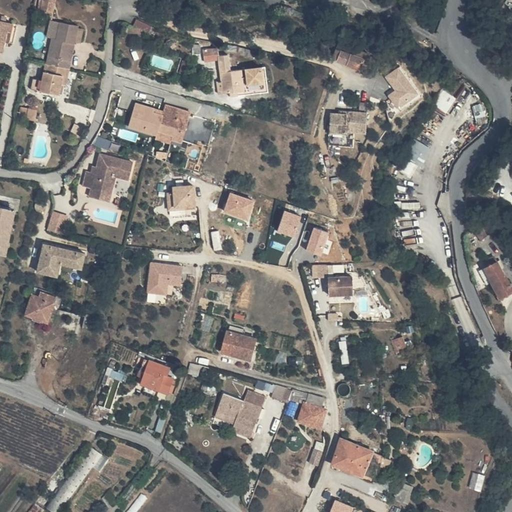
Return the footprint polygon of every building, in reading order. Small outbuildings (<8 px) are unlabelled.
[(48,55),(71,60),(73,52),(69,51),(72,33),(77,34),(77,32),(80,20),(80,16),(62,12),(58,30),(53,29),(48,55)] [(11,16),(0,14),(0,45),(3,46),(5,35),(6,25),(10,25),(11,16)] [(16,17),(11,16),(10,25),(6,25),(5,35),(13,36),(16,17)] [(137,19),(135,24),(151,29),(152,24),(137,19)] [(85,21),(80,20),(77,32),(82,33),(85,21)] [(334,44),(326,40),(322,52),(344,60),(348,49),(334,44)] [(203,55),(204,62),(207,62),(211,49),(204,50),(204,41),(186,42),(188,56),(203,55)] [(207,62),(204,62),(205,91),(221,90),(228,90),(228,78),(232,78),(232,82),(248,82),(247,66),(231,66),(227,67),(227,61),(221,62),(221,66),(215,66),(213,49),(211,49),(207,62)] [(69,69),(71,60),(48,55),(46,55),(43,70),(40,81),(58,85),(61,75),(63,67),(69,69)] [(400,63),(385,74),(395,88),(388,93),(400,110),(423,94),(400,63)] [(69,69),(63,67),(61,75),(68,77),(69,69)] [(43,70),(35,69),(33,80),(40,81),(43,70)] [(450,111),(457,95),(443,90),(436,105),(450,111)] [(146,100),(129,95),(122,116),(148,124),(149,121),(164,126),(163,129),(174,133),(183,105),(158,97),(154,108),(145,105),(146,100)] [(30,101),(22,99),(20,111),(27,112),(30,101)] [(38,103),(30,101),(27,112),(35,114),(38,103)] [(320,104),(312,118),(311,122),(327,126),(328,123),(348,127),(353,106),(332,103),(331,106),(320,104)] [(312,118),(320,104),(315,103),(312,118)] [(84,118),(76,116),(74,125),(83,126),(84,118)] [(412,137),(398,168),(417,176),(430,145),(412,137)] [(132,156),(100,149),(97,162),(96,168),(92,167),(88,166),(83,182),(92,184),(112,189),(116,173),(127,175),(129,176),(134,156),(132,156)] [(183,199),(181,176),(175,177),(170,178),(160,178),(161,183),(154,184),(156,198),(171,196),(171,200),(183,199)] [(112,189),(92,184),(90,194),(109,198),(112,189)] [(251,218),(256,197),(229,191),(224,212),(251,218)] [(0,244),(9,247),(16,210),(0,206),(0,244)] [(295,236),(303,214),(286,208),(278,230),(295,236)] [(49,228),(64,232),(69,213),(53,209),(49,228)] [(486,231),(478,220),(467,230),(476,240),(486,231)] [(308,250),(325,253),(329,228),(312,225),(308,250)] [(88,251),(45,243),(40,269),(60,274),(63,260),(85,265),(88,251)] [(9,247),(0,244),(0,251),(8,253),(9,247)] [(495,275),(484,257),(480,260),(483,266),(478,268),(486,282),(485,284),(494,299),(507,291),(497,274),(495,275)] [(151,260),(151,280),(161,280),(162,287),(167,287),(167,279),(177,279),(176,259),(156,261),(151,260)] [(483,266),(480,260),(475,263),(478,268),(483,266)] [(314,265),(314,276),(328,276),(328,264),(314,265)] [(353,275),(330,276),(330,294),(354,293),(353,275)] [(161,280),(151,280),(152,288),(162,287),(161,280)] [(60,299),(61,295),(60,294),(61,292),(47,288),(45,294),(60,299)] [(60,299),(45,294),(44,297),(38,295),(31,314),(37,317),(51,321),(53,316),(58,302),(60,299)] [(68,297),(61,295),(60,299),(58,302),(66,305),(68,297)] [(257,338),(236,333),(229,331),(224,352),(252,358),(257,338)] [(172,366),(152,359),(144,382),(170,391),(175,377),(169,375),(172,366)] [(278,384),(275,396),(289,400),(292,388),(278,384)] [(244,400),(224,393),(218,410),(237,416),(236,421),(233,430),(253,436),(264,406),(267,396),(248,389),(244,400)] [(292,398),(303,402),(306,392),(295,389),(294,391),(292,398)] [(306,392),(303,402),(306,403),(301,420),(322,427),(328,409),(321,407),(324,398),(306,392)] [(237,416),(218,410),(217,414),(236,421),(237,416)] [(375,450),(343,437),(333,464),(365,476),(375,450)] [(111,456),(92,443),(48,506),(55,511),(61,511),(95,464),(102,469),(111,456)] [(324,450),(316,447),(311,462),(320,464),(324,450)] [(475,471),(471,487),(482,490),(486,474),(475,471)] [(405,480),(391,475),(388,486),(397,489),(399,483),(404,485),(405,480)] [(338,498),(331,511),(352,511),(355,505),(338,498)]
